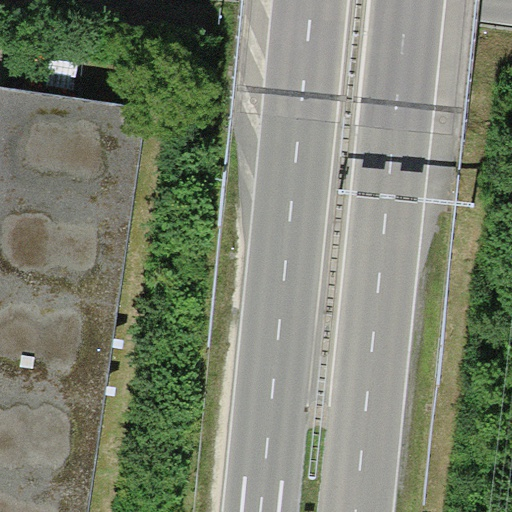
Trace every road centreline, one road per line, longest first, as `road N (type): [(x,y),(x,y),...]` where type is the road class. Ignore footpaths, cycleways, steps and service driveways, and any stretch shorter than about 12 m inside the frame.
road 1 (motorway): [(357,511),(411,0)]
road 2 (motorway): [(310,0),(261,511)]
